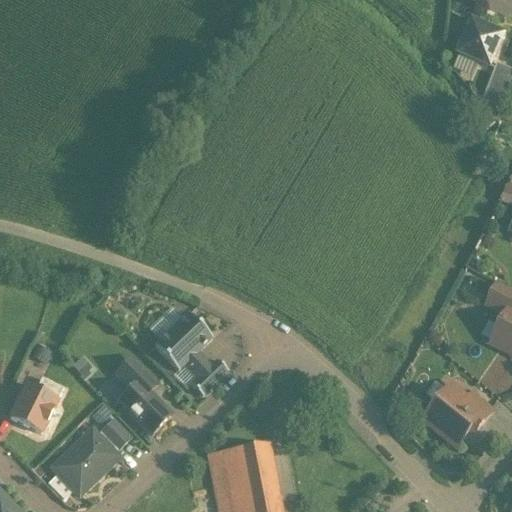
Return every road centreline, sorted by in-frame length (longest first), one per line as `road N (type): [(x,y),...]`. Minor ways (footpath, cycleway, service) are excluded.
road 1 (residential): [(462,511),(284,341)]
road 2 (residential): [(284,341),(112,511)]
road 3 (residential): [(146,274),(284,341)]
road 4 (unclassified): [(0,227),(146,274)]
